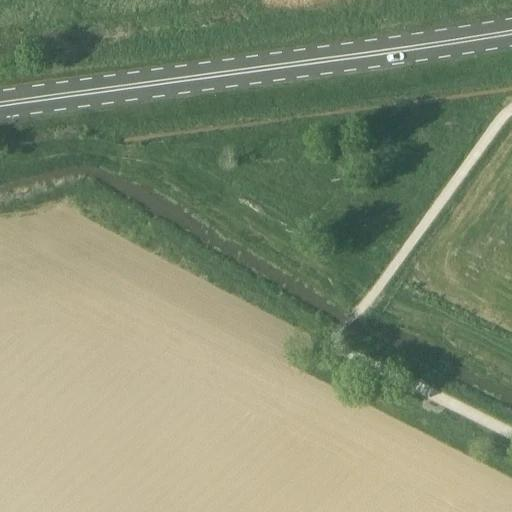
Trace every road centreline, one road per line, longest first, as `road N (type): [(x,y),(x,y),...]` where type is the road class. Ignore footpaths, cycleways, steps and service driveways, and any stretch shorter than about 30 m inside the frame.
road 1 (primary): [(0,104),(511,31)]
road 2 (track): [(511,354),(371,296)]
